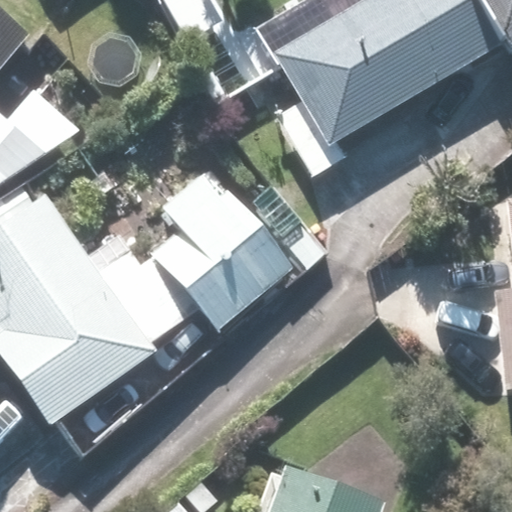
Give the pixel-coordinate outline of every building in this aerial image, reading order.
[(349,162),(340,145),(508,50),(511,56),(511,0),(371,0),(363,5),(360,0),(295,0),(263,18),(275,39),(288,61),(257,78),(315,181),(349,162)] [(0,190),(81,136),(36,93),(11,122),(0,113),(0,76),(33,37),(0,9),(0,190)] [(214,169),(89,259),(46,199),(33,181),(0,204),(0,357),(3,355),(56,428),(157,355),(170,369),(209,323),(222,335),(299,267),(214,169)] [(511,200),(506,202),(511,250),(511,292),(495,295),(507,393),(511,392),(511,200)] [(385,511),(389,498),(286,468),(272,511),(385,511)]
